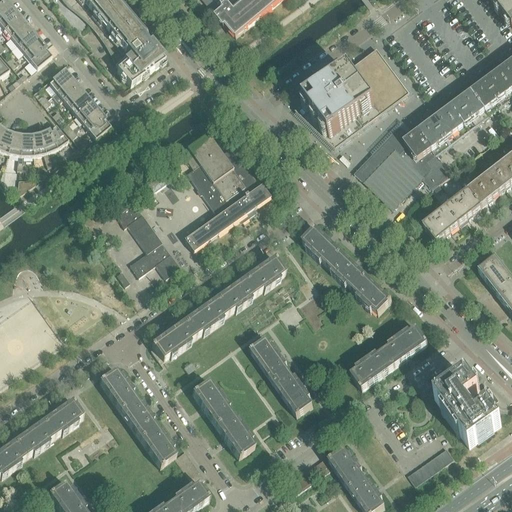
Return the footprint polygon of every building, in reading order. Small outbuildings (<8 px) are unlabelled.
[(117,7),(111,0),(62,0),(64,3),(66,5),(68,8),(71,10),(76,14),(82,19),(87,24),(92,29),(97,34),(101,39),(103,42),(105,45),(111,56),(115,63),(120,72),(117,74),(130,90),(165,66),(158,58),(157,56),(156,55),(151,49),(152,48),(117,7)] [(188,0),(191,3),(194,0),(199,0),(210,12),(211,11),(217,18),(215,20),(221,28),(224,31),(226,29),(236,42),(285,0),(252,0),(251,1),(242,9),(239,11),(235,15),(230,9),(233,6),(227,0),(188,0)] [(511,0),(487,0),(511,32),(511,0)] [(0,23),(12,13),(5,5),(0,9),(0,23)] [(0,29),(4,34),(19,21),(12,13),(0,23),(0,29)] [(10,42),(25,29),(19,21),(4,34),(10,42)] [(17,49),(32,37),(25,29),(10,42),(17,49)] [(23,57),(38,45),(32,37),(17,49),(23,57)] [(30,65),(45,52),(38,45),(23,57),(30,65)] [(37,73),(52,61),(45,52),(30,65),(37,73)] [(360,134),(410,98),(377,53),(295,114),(335,153),(360,134)] [(9,69),(15,64),(12,60),(6,65),(9,69)] [(0,81),(9,75),(0,63),(0,81)] [(12,72),(18,68),(15,64),(9,69),(12,72)] [(511,95),(511,69),(510,71),(509,70),(499,78),(511,95)] [(56,96),(71,84),(64,75),(49,88),(56,96)] [(489,120),(511,102),(511,95),(499,78),(488,86),(489,86),(483,90),(472,98),(489,120)] [(62,104),(78,91),(71,84),(56,96),(62,104)] [(69,112),(84,99),(78,91),(62,104),(69,112)] [(462,140),(489,120),(472,98),(461,106),(462,107),(457,111),(456,110),(446,118),(446,117),(445,118),(462,140)] [(42,108),(47,103),(44,99),(39,104),(42,108)] [(75,120),(91,107),(84,99),(69,112),(75,120)] [(45,112),(51,107),(47,103),(42,108),(45,112)] [(82,128),(97,115),(91,107),(75,120),(82,128)] [(55,123),(61,119),(57,115),(52,120),(55,123)] [(89,135),(104,123),(97,115),(82,128),(89,135)] [(436,159),(462,140),(445,118),(435,125),(435,126),(430,130),(429,129),(419,137),(432,155),(436,159)] [(58,127),(64,123),(61,119),(55,123),(58,127)] [(95,144),(111,131),(104,123),(89,135),(95,144)] [(68,145),(56,130),(48,136),(57,153),(68,146),(68,145)] [(392,213),(422,183),(433,193),(434,192),(439,189),(450,180),(444,171),(435,160),(436,159),(432,155),(418,166),(405,147),(413,141),(410,139),(407,136),(400,130),(354,177),(369,192),(370,191),(392,213)] [(68,139),(74,135),(70,131),(65,135),(68,139)] [(71,143),(77,138),(74,135),(68,139),(71,143)] [(0,155),(8,158),(13,139),(5,136),(0,145),(0,155)] [(57,153),(48,136),(40,139),(45,158),(43,158),(47,172),(52,170),(48,157),(57,153)] [(271,201),(261,189),(260,189),(233,150),(222,158),(208,137),(181,157),(192,174),(186,178),(214,217),(202,226),(205,230),(199,234),(185,244),(185,243),(183,244),(192,257),(193,256),(193,255),(239,223),(242,226),(256,216),(254,213),(269,202),(271,201)] [(419,137),(413,141),(405,147),(418,166),(432,155),(419,137)] [(20,160),(22,141),(13,139),(8,158),(18,160),(20,160)] [(45,158),(40,139),(31,141),(33,161),(43,158),(45,158)] [(33,161),(31,141),(22,141),(20,160),(18,160),(16,174),(22,174),(23,161),(33,161)] [(345,156),(342,159),(350,167),(353,163),(345,156)] [(511,160),(503,167),(511,177),(511,160)] [(511,188),(511,177),(503,167),(486,181),(499,198),(506,193),(507,194),(511,190),(510,190),(511,188)] [(145,188),(135,195),(145,210),(155,203),(152,198),(171,184),(164,174),(144,188),(145,188)] [(499,198),(486,181),(468,195),(482,212),(488,207),(489,208),(493,204),(493,203),(499,198)] [(442,194),(439,189),(434,192),(438,197),(442,194)] [(180,273),(128,199),(124,193),(109,204),(119,218),(115,221),(120,226),(123,233),(127,230),(146,257),(129,269),(138,281),(155,269),(165,283),(180,273)] [(482,212),(468,195),(446,212),(459,229),(468,222),(469,223),(471,222),(473,220),(473,219),(482,212)] [(459,229),(446,212),(423,230),(424,231),(424,232),(427,236),(428,236),(436,247),(446,240),(447,241),(449,239),(451,237),(450,236),(459,229)] [(328,271),(341,257),(316,233),(316,232),(302,247),(308,252),(306,254),(312,259),(321,268),(322,266),(328,271)] [(511,296),(511,282),(510,280),(496,262),(499,260),(495,255),(486,262),(490,267),(479,275),(502,304),(511,296)] [(352,295),(366,280),(341,257),(328,271),(333,276),(331,278),(346,292),(348,290),(352,295)] [(264,296),(280,285),(279,283),(285,278),(276,266),(275,263),(275,264),(274,262),(273,262),(273,263),(245,283),(256,298),(262,294),(264,296)] [(130,287),(121,276),(116,279),(124,291),(130,287)] [(391,307),(392,305),(391,305),(366,280),(352,295),(358,300),(357,302),(371,316),(373,314),(378,320),(389,309),(391,307)] [(236,316),(252,305),(250,303),(256,298),(245,283),(217,303),(228,319),(234,314),(236,316)] [(511,296),(502,304),(511,317),(511,296)] [(203,339),(223,325),(222,323),(228,319),(217,303),(184,326),(196,342),(202,337),(203,339)] [(171,362),(191,348),(190,346),(196,342),(184,326),(152,349),(151,349),(152,350),(152,351),(153,353),(151,354),(150,354),(160,367),(169,360),(171,362)] [(395,372),(427,349),(428,349),(427,347),(426,345),(425,345),(417,333),(410,337),(409,335),(398,342),(388,350),(390,352),(384,356),(395,372)] [(288,370),(279,358),(273,350),(271,351),(267,345),(254,353),(252,355),(250,356),(251,356),(274,389),(290,377),(286,371),(288,370)] [(363,395),(395,372),(384,356),(378,360),(376,358),(366,365),(356,373),(357,375),(351,379),(360,392),(361,394),(362,395),(363,395)] [(133,396),(127,387),(122,380),(120,382),(115,375),(103,384),(100,385),(99,387),(100,388),(120,415),(135,404),(131,398),(133,396)] [(311,402),(302,390),(296,382),(294,383),(290,377),(274,389),(297,421),(297,422),(299,421),(301,419),(313,410),(309,404),(311,402)] [(501,429),(490,414),(491,414),(490,412),(492,411),(490,408),(494,405),(487,395),(486,395),(482,398),(481,395),(479,396),(478,395),(477,395),(467,380),(435,403),(470,451),(501,429)] [(231,419),(227,413),(229,412),(214,391),(212,393),(208,386),(195,395),(193,397),(191,398),(192,398),(215,430),(231,419)] [(153,425),(147,416),(142,409),(140,410),(135,404),(120,415),(140,444),(155,432),(151,426),(153,425)] [(62,439),(78,428),(77,426),(83,421),(75,409),(73,407),(72,405),(71,405),(72,406),(43,426),(55,442),(61,437),(62,439)] [(252,444),(237,424),(235,425),(231,419),(215,430),(238,463),(240,462),(240,463),(242,461),(254,452),(250,446),(252,444)] [(34,460),(50,448),(49,446),(55,442),(43,426),(15,446),(26,462),(32,458),(34,460)] [(173,453),(167,444),(162,437),(160,438),(155,432),(140,444),(160,472),(159,472),(160,473),(161,471),(161,472),(164,470),(163,470),(174,463),(176,461),(171,455),(173,453)] [(0,480),(1,483),(22,468),(20,466),(26,462),(15,446),(0,456),(0,480)] [(454,463),(446,452),(441,456),(449,466),(454,463)] [(362,475),(356,466),(351,459),(349,460),(344,454),(332,463),(330,464),(328,465),(333,472),(349,494),(364,482),(360,477),(362,475)] [(178,469),(189,461),(184,455),(176,461),(174,463),(178,469)] [(449,466),(441,456),(437,459),(444,470),(449,466)] [(444,470),(437,459),(432,463),(439,473),(444,470)] [(182,474),(193,467),(189,461),(178,469),(182,474)] [(333,472),(328,465),(326,462),(321,466),(328,476),(333,472)] [(439,473),(432,463),(427,466),(435,476),(439,473)] [(328,476),(321,466),(316,469),(323,480),(328,476)] [(435,476),(427,466),(423,469),(430,480),(435,476)] [(185,479),(196,472),(193,467),(182,474),(185,479)] [(323,480),(316,469),(311,472),(318,483),(323,480)] [(430,480),(423,469),(418,473),(425,483),(430,480)] [(189,484),(200,477),(196,472),(185,479),(189,484)] [(318,483),(311,472),(306,476),(313,487),(318,483)] [(425,483),(418,473),(413,476),(420,487),(425,483)] [(313,487),(306,476),(301,480),(308,490),(313,487)] [(420,487),(413,476),(408,480),(415,490),(420,487)] [(198,488),(204,483),(200,477),(189,484),(194,491),(198,488)] [(308,490),(301,480),(296,483),(296,484),(289,490),(296,499),(308,490)] [(383,504),(376,495),(371,487),(369,489),(364,482),(349,494),(361,511),(384,511),(385,511),(381,505),(383,504)] [(84,511),(71,493),(69,494),(65,488),(52,497),(50,498),(48,499),(49,500),(57,511),(84,511)] [(208,502),(207,500),(198,488),(194,491),(191,492),(190,490),(174,502),(175,504),(169,508),(171,511),(197,511),(209,504),(208,503),(208,502)] [(321,507),(331,500),(327,494),(317,501),(321,507)]
